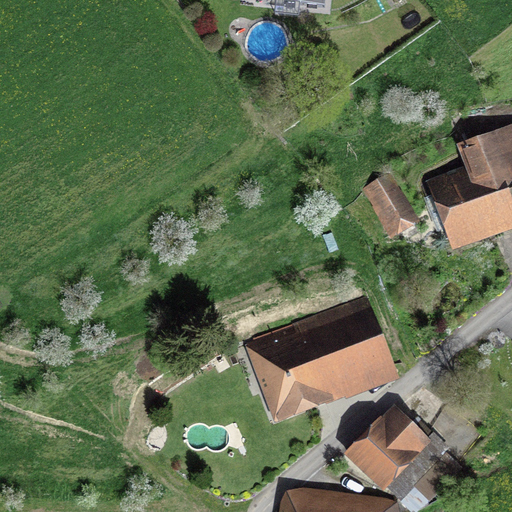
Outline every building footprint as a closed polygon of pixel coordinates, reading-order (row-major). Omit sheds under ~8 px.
[(439,191),(454,238),(511,215),(511,136),(468,154),(477,177),(439,191)] [(399,183),(373,198),(400,248),(426,234),(399,183)] [(401,376),(372,302),(251,349),(280,422),(401,376)] [(401,411),(355,460),(391,493),(436,444),(401,411)] [(293,495),(290,511),(395,511),(396,506),(293,495)]
